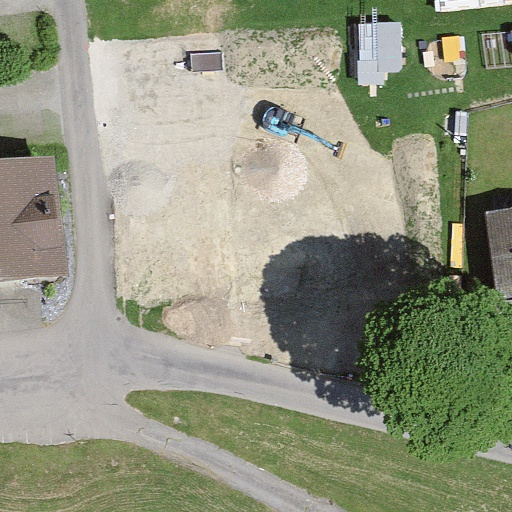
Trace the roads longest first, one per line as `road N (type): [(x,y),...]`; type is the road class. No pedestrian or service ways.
road 1 (unclassified): [(511,448),(187,364),(98,357)]
road 2 (unclassified): [(76,0),(98,357)]
